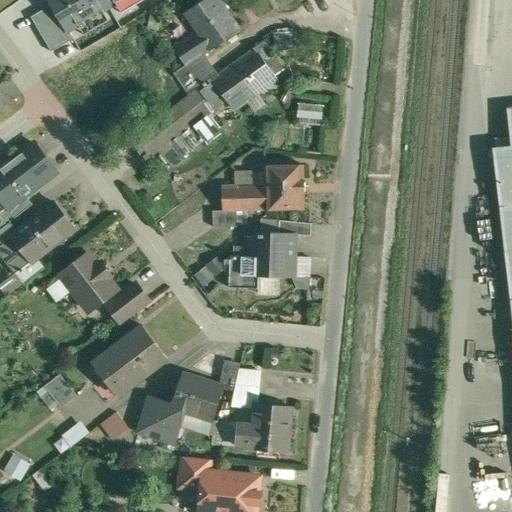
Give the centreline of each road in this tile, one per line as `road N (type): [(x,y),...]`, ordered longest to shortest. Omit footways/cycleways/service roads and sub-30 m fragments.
road 1 (residential): [(330,338),(217,328),(50,107)]
road 2 (residential): [(330,338),(363,0)]
road 3 (residential): [(315,511),(330,338)]
